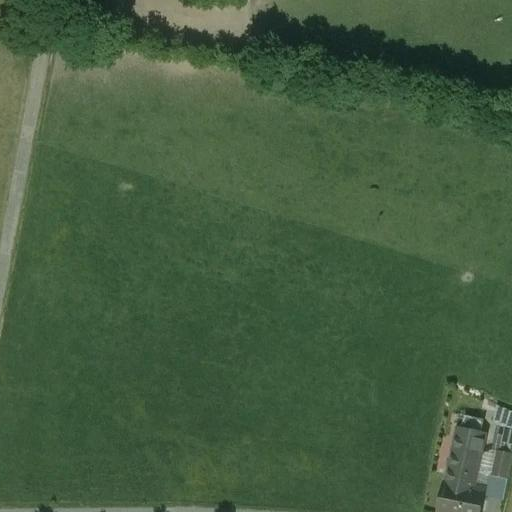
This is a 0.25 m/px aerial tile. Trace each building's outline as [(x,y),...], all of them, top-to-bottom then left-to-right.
[(484,435),(458,429),(454,449),(480,455),(484,435)] [(511,432),(500,430),(496,452),(511,455),(511,432)] [(480,455),(454,449),(446,482),(446,483),(473,488),(480,455)] [(511,455),(496,452),(491,475),(490,477),(507,480),(511,457),(511,455)] [(507,480),(490,477),(491,475),(486,474),(483,491),(485,491),(483,497),(501,501),(503,502),(507,480)] [(473,488),(446,483),(446,482),(445,482),(438,511),(479,511),(483,497),(485,491),(483,491),(473,488)]
